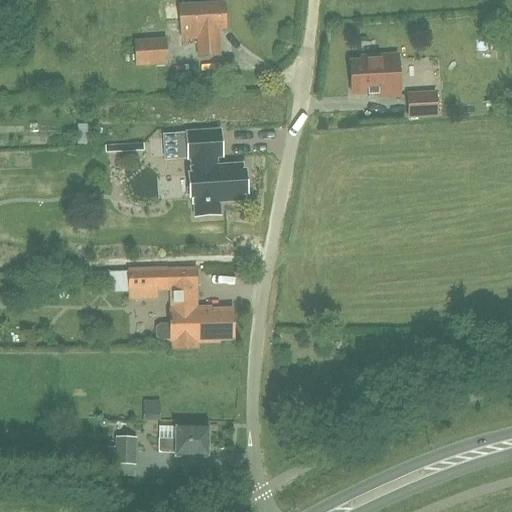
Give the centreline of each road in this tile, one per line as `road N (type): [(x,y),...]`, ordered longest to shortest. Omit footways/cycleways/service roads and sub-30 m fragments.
road 1 (unclassified): [(269,511),(254,470),(250,374),(314,0)]
road 2 (primary): [(511,435),(376,482),(322,511)]
road 3 (primary): [(360,511),(511,455)]
